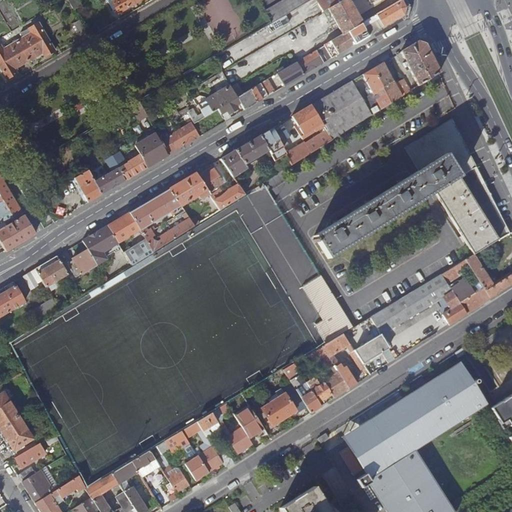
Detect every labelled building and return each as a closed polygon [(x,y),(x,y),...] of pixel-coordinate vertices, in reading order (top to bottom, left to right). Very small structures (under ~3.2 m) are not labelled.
[(74,0),(63,0),(70,12),(79,8),(74,0)] [(113,0),(110,2),(113,7),(111,8),(112,11),(115,9),(117,14),(141,0),(113,0)] [(283,0),(265,11),(271,23),(309,0),(283,0)] [(323,12),(328,10),(344,0),(323,0),(318,4),(323,12)] [(342,35),(347,32),(360,25),(362,23),(347,0),(344,0),(328,10),(342,35)] [(360,25),(367,37),(404,16),(406,8),(401,0),(362,23),(360,25)] [(242,32),(242,17),(213,17),(213,32),(242,32)] [(77,23),(71,26),(77,38),(84,34),(77,23)] [(37,24),(27,30),(30,34),(21,39),(2,50),(0,46),(0,69),(6,79),(16,74),(13,69),(41,53),(44,57),(53,52),(37,24)] [(347,32),(355,45),(367,37),(360,25),(347,32)] [(30,34),(27,30),(18,35),(21,39),(30,34)] [(326,50),(331,58),(355,45),(347,32),(342,35),(324,46),(325,48),(326,50)] [(407,66),(418,87),(439,74),(424,45),(417,42),(400,53),(405,62),(402,64),(404,68),(407,66)] [(296,62),(303,75),(323,63),(318,55),(314,58),(311,53),(296,62)] [(283,87),(303,75),(296,62),(283,70),(281,67),(276,70),(278,73),(276,74),(283,87)] [(373,69),(391,104),(410,92),(403,79),(394,84),(383,63),(373,69)] [(362,99),(371,116),(391,104),(373,69),(362,75),(368,87),(372,94),(368,96),(362,99)] [(267,96),(273,93),(265,80),(259,84),(267,96)] [(351,81),(309,106),(331,141),(371,116),(362,99),(351,81)] [(243,94),(237,84),(230,88),(236,98),(243,94)] [(243,111),(267,96),(259,84),(243,94),(236,98),(239,103),(243,111)] [(206,101),(198,106),(201,112),(195,115),(191,110),(187,112),(190,119),(193,123),(217,109),(220,114),(224,112),(226,116),(236,110),(234,106),(239,103),(236,98),(230,88),(229,87),(206,101)] [(146,116),(138,102),(130,107),(138,121),(146,116)] [(309,106),(291,117),(301,136),(316,127),(320,134),(314,137),(316,141),(309,146),(311,148),(308,150),(303,143),(286,153),(290,161),(293,165),(331,141),(309,106)] [(199,133),(222,119),(220,114),(217,109),(193,123),(199,133)] [(179,117),(175,111),(166,116),(169,122),(179,117)] [(465,149),(457,134),(450,120),(404,149),(418,171),(313,236),(314,238),(312,240),(314,243),(317,242),(327,259),(434,192),(472,255),(507,234),(465,149)] [(282,122),(271,129),(280,144),(287,134),(282,122)] [(174,132),(183,146),(198,137),(191,125),(190,123),(174,132)] [(271,129),(259,136),(268,151),(273,159),(285,152),(280,144),(271,129)] [(471,146),(463,131),(457,134),(465,149),(471,146)] [(160,140),(155,132),(133,145),(136,150),(146,168),(168,155),(160,140)] [(173,133),(160,140),(168,155),(183,146),(174,132),(173,133)] [(259,136),(220,159),(232,177),(246,168),(244,165),(268,151),(259,136)] [(131,163),(118,171),(124,181),(146,168),(136,150),(129,154),(131,156),(128,158),(131,163)] [(125,163),(119,152),(107,159),(106,159),(104,160),(107,163),(109,162),(112,167),(102,174),(103,176),(93,182),(101,195),(124,181),(118,171),(116,168),(125,163)] [(290,161),(278,168),(281,172),(293,165),(290,161)] [(214,167),(198,179),(208,193),(224,182),(214,167)] [(93,182),(87,171),(75,177),(74,174),(71,176),(87,203),(101,195),(93,182)] [(195,174),(169,190),(180,206),(198,195),(201,200),(209,196),(208,193),(198,179),(195,174)] [(23,217),(0,177),(0,214),(7,226),(23,217)] [(219,189),(209,196),(220,211),(245,195),(237,184),(229,190),(223,196),(219,189)] [(169,190),(128,214),(139,231),(144,239),(145,240),(153,252),(194,226),(191,222),(189,218),(159,237),(160,240),(157,242),(153,240),(151,237),(153,236),(149,229),(146,230),(145,227),(168,214),(170,216),(171,216),(172,218),(175,217),(173,214),(176,212),(175,210),(180,206),(169,190)] [(33,235),(23,217),(7,226),(0,214),(0,243),(5,252),(33,235)] [(128,214),(107,226),(118,244),(139,231),(128,214)] [(196,218),(191,222),(194,226),(200,223),(196,218)] [(107,226),(81,242),(86,250),(96,265),(105,259),(104,258),(121,248),(118,244),(107,226)] [(145,240),(124,253),(132,265),(153,252),(145,240)] [(96,265),(86,250),(71,260),(71,261),(66,264),(75,278),(96,265)] [(154,254),(90,293),(93,297),(157,258),(154,254)] [(489,299),(511,284),(511,276),(511,275),(500,282),(498,279),(494,282),(495,284),(492,286),(472,255),(464,260),(470,270),(482,289),(489,299)] [(34,269),(40,278),(42,283),(64,270),(56,256),(34,269)] [(461,275),(470,270),(464,260),(440,275),(446,284),(461,275)] [(34,269),(23,276),(30,287),(36,283),(35,281),(40,278),(34,269)] [(473,294),(482,289),(470,270),(461,275),(464,280),(473,294)] [(448,326),(465,314),(449,290),(446,284),(440,275),(369,317),(379,335),(442,298),(449,310),(441,315),(448,326)] [(352,328),(320,276),(301,287),(322,320),(314,325),(326,343),(342,334),(352,328)] [(465,314),(489,299),(482,289),(473,294),(464,280),(449,290),(465,314)] [(5,291),(0,293),(0,317),(24,303),(12,282),(3,288),(5,291)] [(59,310),(52,299),(29,313),(36,324),(59,310)] [(342,334),(326,343),(320,347),(333,366),(329,369),(333,375),(322,382),(330,394),(333,399),(356,384),(343,364),(339,366),(331,355),(345,347),(350,353),(349,354),(360,371),(364,368),(362,364),(353,350),(342,334)] [(388,349),(379,335),(353,350),(362,364),(388,349)] [(310,364),(317,373),(320,372),(315,365),(317,364),(315,361),(324,355),(320,349),(307,356),(311,363),(310,364)] [(317,402),(330,394),(322,382),(317,373),(310,364),(306,356),(298,360),(303,368),(306,367),(312,377),(304,382),(309,389),(317,402)] [(341,438),(364,475),(392,457),(371,426),(462,367),(458,362),(341,438)] [(309,414),(320,407),(317,402),(309,389),(306,391),(307,394),(305,395),(294,378),(300,375),(293,364),(281,370),(288,380),(309,414)] [(471,382),(462,367),(371,426),(392,457),(364,475),(355,480),(361,488),(368,483),(386,511),(452,511),(413,451),(485,404),(482,399),(473,385),(474,385),(475,385),(476,384),(477,383),(477,382),(477,381),(477,380),(476,379),(475,379),(474,379),(472,379),(472,380),(471,381),(471,382)] [(306,391),(309,389),(304,382),(300,375),(294,378),(305,395),(307,394),(306,391)] [(0,394),(0,426),(17,416),(3,393),(0,394)] [(511,393),(497,404),(489,408),(499,424),(505,420),(509,426),(511,424),(511,393)] [(283,395),(260,409),(271,426),(294,411),(283,395)] [(226,404),(211,413),(215,420),(219,418),(230,411),(226,404)] [(248,438),(263,429),(249,408),(234,417),(241,428),(248,438)] [(196,422),(206,438),(210,435),(207,428),(216,422),(215,420),(211,413),(196,422)] [(17,416),(0,426),(0,430),(13,451),(32,439),(17,416)] [(216,422),(223,433),(227,431),(219,418),(215,420),(216,422)] [(222,464),(216,453),(206,438),(196,422),(181,431),(186,439),(197,433),(204,444),(199,447),(202,453),(200,454),(197,449),(193,451),(207,473),(222,464)] [(237,454),(252,444),(248,438),(241,428),(229,435),(227,431),(223,433),(237,454)] [(195,481),(207,473),(193,451),(186,439),(181,431),(164,442),(168,449),(171,454),(184,445),(190,455),(184,459),(186,463),(184,464),(195,481)] [(325,433),(317,439),(320,443),(328,438),(325,433)] [(160,469),(176,493),(188,485),(180,472),(177,474),(175,472),(168,476),(167,474),(165,474),(166,472),(170,470),(160,454),(168,449),(164,442),(149,451),(160,469)] [(38,444),(14,458),(20,468),(27,465),(28,467),(33,464),(31,462),(37,459),(36,457),(43,452),(38,444)] [(225,468),(233,463),(224,449),(216,453),(222,464),(225,468)] [(140,477),(160,469),(149,451),(131,461),(137,472),(140,477)] [(118,484),(137,472),(131,461),(111,473),(118,484)] [(17,476),(21,483),(35,474),(31,467),(17,476)] [(21,483),(33,501),(50,490),(46,482),(42,485),(39,479),(43,477),(39,472),(35,474),(21,483)] [(98,496),(118,484),(111,473),(85,489),(88,496),(90,498),(98,511),(112,511),(111,510),(109,511),(102,500),(101,501),(98,496)] [(34,503),(39,511),(60,511),(52,499),(57,496),(59,499),(74,490),(76,492),(84,487),(77,476),(34,503)] [(145,511),(146,511),(131,487),(123,492),(135,511),(145,511)] [(329,511),(314,487),(279,509),(281,511),(329,511)] [(123,511),(135,511),(123,492),(114,498),(120,507),(123,511)] [(171,502),(178,497),(176,493),(168,498),(171,502)] [(71,511),(98,511),(90,498),(86,500),(71,510),(71,511)]
